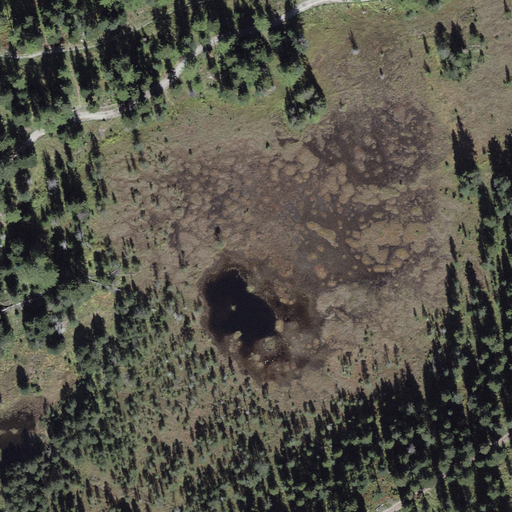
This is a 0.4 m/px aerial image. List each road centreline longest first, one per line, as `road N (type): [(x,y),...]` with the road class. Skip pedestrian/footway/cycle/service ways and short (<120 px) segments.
road 1 (track): [(311,2),(200,48),(132,104),(39,132),(0,177)]
road 2 (track): [(391,511),(511,433)]
